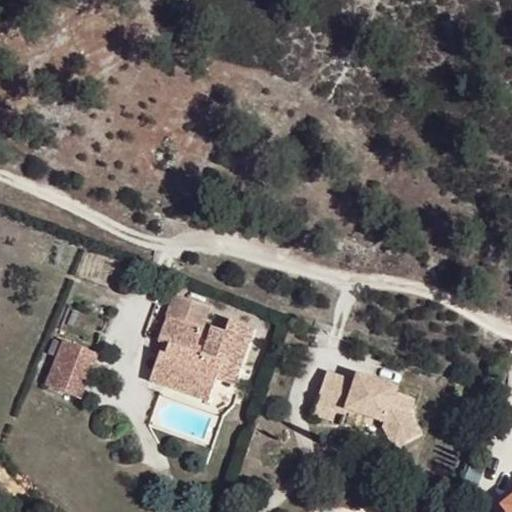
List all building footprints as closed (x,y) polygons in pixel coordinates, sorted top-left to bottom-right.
[(175,298),(168,317),(158,343),(164,345),(170,347),(166,357),(160,355),(151,383),(170,390),(173,379),(212,393),(216,381),(234,388),(255,331),(230,323),(226,333),(212,328),(207,343),(199,340),(203,330),(210,310),(175,298)] [(47,386),(77,398),(95,354),(64,342),(63,344),(56,342),(50,356),(58,359),(47,386)] [(170,347),(164,345),(160,355),(166,357),(170,347)] [(358,380),(328,370),(318,402),(347,411),(349,404),(386,416),(383,421),(396,443),(422,430),(412,412),(417,396),(398,390),(398,385),(360,373),(358,380)] [(208,403),(212,393),(173,379),(170,390),(208,403)] [(347,411),(318,402),(313,416),(342,426),(347,411)]
